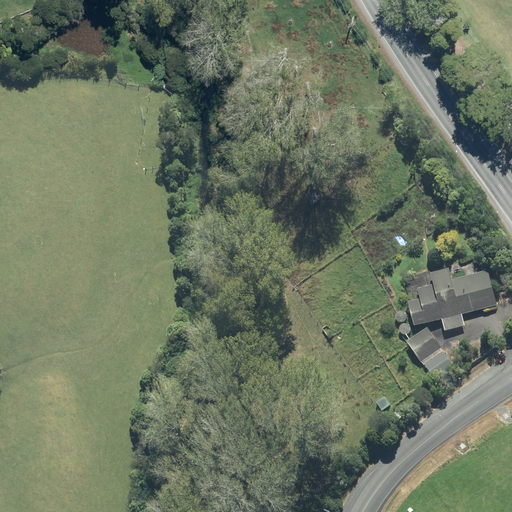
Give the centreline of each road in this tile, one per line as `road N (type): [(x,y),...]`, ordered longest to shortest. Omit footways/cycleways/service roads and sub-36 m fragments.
road 1 (secondary): [(511,196),(379,0)]
road 2 (residential): [(362,511),(421,444),(511,377)]
